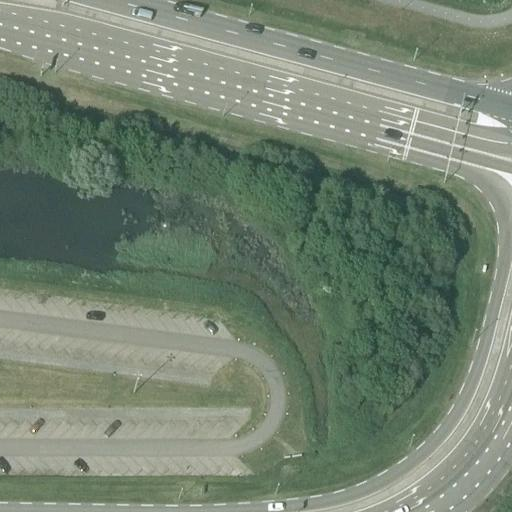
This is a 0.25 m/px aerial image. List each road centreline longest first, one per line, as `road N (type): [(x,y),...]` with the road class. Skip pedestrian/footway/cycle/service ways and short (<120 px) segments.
road 1 (primary): [(0,25),(410,134),(511,169)]
road 2 (secondary): [(511,238),(466,393),(443,433),(405,468),(358,492),(232,511)]
road 3 (primary): [(511,110),(107,0)]
road 4 (secondary): [(170,511),(0,510)]
road 5 (secondary): [(419,511),(493,438),(511,398)]
